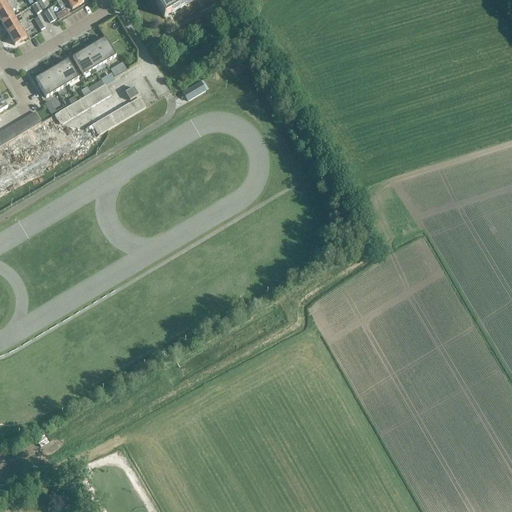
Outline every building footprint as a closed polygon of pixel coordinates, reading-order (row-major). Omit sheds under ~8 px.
[(6,6),(2,0),(0,0),(0,11),(15,3),(12,0),(9,0),(6,2),(8,5),(6,6)] [(47,8),(42,0),(41,0),(37,3),(42,11),(47,8)] [(83,4),(80,0),(65,0),(57,4),(60,9),(66,5),(64,3),(67,2),(72,10),(83,4)] [(155,0),(157,3),(155,4),(163,19),(195,0),(155,0)] [(18,8),(15,3),(0,11),(0,22),(2,25),(13,18),(8,10),(10,9),(12,11),(18,8)] [(36,16),(41,13),(36,5),(31,8),(36,16)] [(51,25),(56,22),(50,11),(44,15),(51,25)] [(13,18),(2,25),(8,36),(27,24),(27,23),(25,20),(19,23),(20,26),(18,27),(13,18)] [(40,31),(45,28),(39,18),(34,21),(40,31)] [(27,24),(8,36),(14,46),(26,40),(21,31),(23,30),(24,32),(30,29),(27,24)] [(94,46),(104,64),(115,58),(107,44),(105,40),(94,46),(94,44),(93,45),(94,46)] [(83,53),(94,71),(104,64),(94,46),(84,52),(83,51),(82,51),(83,53)] [(72,59),(83,77),(94,71),(83,53),(73,59),(72,57),(73,59),(72,59)] [(56,68),(67,87),(78,80),(67,62),(66,61),(66,63),(56,68)] [(56,69),(46,75),(56,93),(67,87),(56,68),(56,67),(55,67),(56,69)] [(45,75),(35,81),(37,85),(46,99),(56,93),(46,75),(45,73),(44,74),(45,75)] [(103,86),(101,82),(87,90),(90,94),(103,86)] [(200,84),(200,83),(182,94),(188,103),(206,93),(205,92),(200,84)] [(104,87),(99,90),(106,100),(110,97),(104,87)] [(85,88),(79,92),(83,97),(89,94),(85,88)] [(129,102),(138,97),(133,89),(125,94),(129,102)] [(99,90),(95,93),(101,103),(106,100),(99,90)] [(95,93),(90,95),(96,106),(101,103),(95,93)] [(90,95),(85,98),(91,109),(96,106),(90,95)] [(77,102),(74,98),(68,102),(70,106),(77,102)] [(85,98),(80,101),(86,111),(91,109),(85,98)] [(142,104),(139,99),(129,105),(132,110),(142,104)] [(80,101),(75,104),(81,114),(86,111),(80,101)] [(75,104),(70,107),(76,117),(81,114),(75,104)] [(145,109),(142,104),(132,110),(135,115),(135,116),(145,109)] [(124,108),(130,118),(135,115),(132,110),(129,105),(128,105),(124,108)] [(51,115),(56,113),(53,107),(47,111),(50,116),(51,115)] [(70,107),(65,110),(72,120),(76,117),(70,107)] [(119,111),(125,121),(130,118),(124,108),(119,111)] [(65,110),(61,113),(67,123),(72,120),(65,110)] [(114,114),(120,124),(125,121),(119,111),(114,114)] [(30,116),(36,127),(41,124),(35,113),(30,116)] [(61,113),(56,116),(62,126),(67,123),(61,113)] [(109,117),(115,127),(120,124),(114,114),(109,117)] [(31,129),(36,127),(30,116),(25,119),(31,129)] [(104,120),(110,130),(115,127),(109,117),(104,120)] [(26,132),(31,129),(25,119),(20,122),(26,132)] [(99,122),(105,133),(110,130),(104,120),(99,122)] [(21,135),(26,132),(20,122),(15,125),(21,135)] [(17,138),(21,135),(15,125),(11,128),(17,138)] [(12,141),(17,138),(11,128),(6,131),(12,141)] [(7,144),(12,141),(6,131),(1,133),(7,144)] [(27,133),(22,136),(28,146),(33,143),(27,133)] [(23,149),(28,146),(22,136),(17,139),(23,149)] [(23,149),(17,139),(12,141),(18,152),(23,149)] [(13,155),(18,152),(12,141),(7,144),(13,155)] [(13,155),(7,144),(2,147),(8,157),(13,155)] [(8,157),(2,147),(0,148),(0,154),(4,160),(8,157)] [(45,437),(37,441),(41,449),(49,444),(45,437)]
